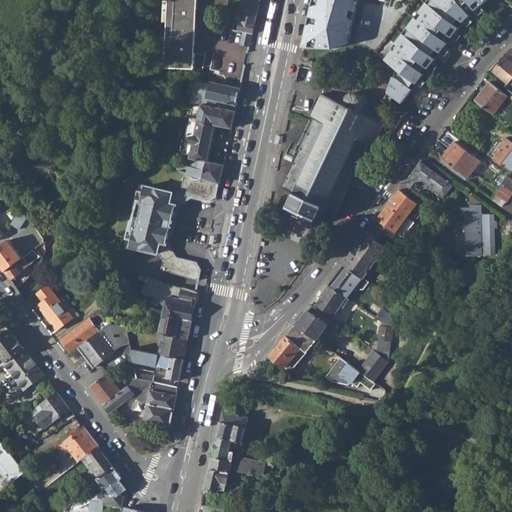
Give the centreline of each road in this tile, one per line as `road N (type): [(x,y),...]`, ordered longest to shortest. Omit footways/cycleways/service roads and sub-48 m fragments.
road 1 (residential): [(208,357),(259,335),(296,300),(511,30)]
road 2 (primary): [(287,0),(208,357)]
road 3 (tertiary): [(180,488),(128,460),(0,292)]
road 4 (primary): [(208,357),(180,488)]
